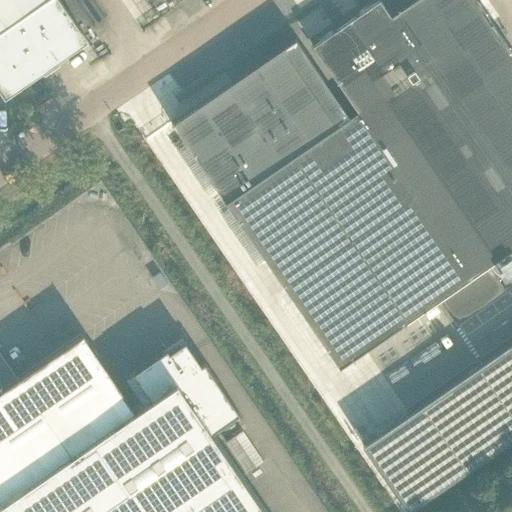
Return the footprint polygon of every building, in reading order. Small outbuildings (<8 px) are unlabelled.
[(0,0),(0,81),(8,93),(90,35),(65,0),(0,0)] [(408,0),(391,12),(383,0),(373,0),(314,41),(359,106),(227,196),(340,361),(439,294),(456,318),(506,284),(489,259),(511,243),(511,47),(479,0),(408,0)] [(159,271),(151,276),(159,288),(167,283),(159,271)] [(0,511),(272,511),(213,425),(240,406),(206,355),(203,357),(187,334),(171,345),(169,342),(134,366),(152,392),(139,401),(87,325),(0,384),(0,511)] [(511,340),(362,444),(408,510),(511,437),(511,340)]
